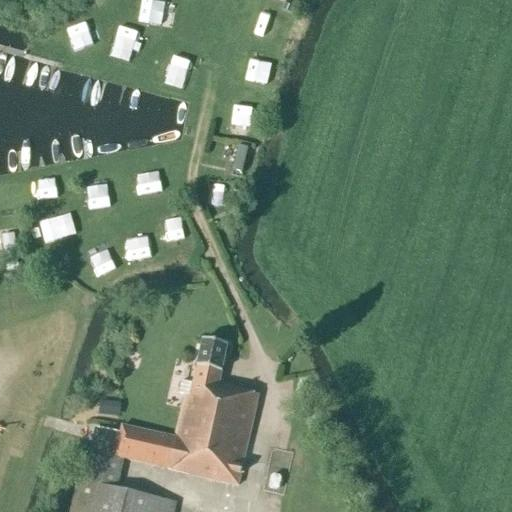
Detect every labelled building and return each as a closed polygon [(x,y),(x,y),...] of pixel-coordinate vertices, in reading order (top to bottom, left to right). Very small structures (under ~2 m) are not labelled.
[(142,0),(139,22),(149,23),(152,0),(142,0)] [(153,1),(153,24),(165,24),(166,1),(153,1)] [(242,174),(250,150),(237,146),(230,171),(242,174)] [(207,205),(227,206),(228,186),(208,185),(207,205)] [(0,271),(18,271),(17,234),(0,234),(0,271)] [(122,428),(120,435),(96,429),(83,484),(78,483),(70,511),(173,511),(175,504),(115,491),(122,460),(167,470),(167,471),(237,487),(258,396),(240,392),(240,391),(218,386),(227,347),(203,342),(190,398),(184,396),(174,440),(122,428)] [(100,402),(98,415),(112,416),(113,404),(100,402)] [(279,481),(272,480),(270,481),(268,492),(270,494),(276,495),(279,493),(281,483),(279,481)]
